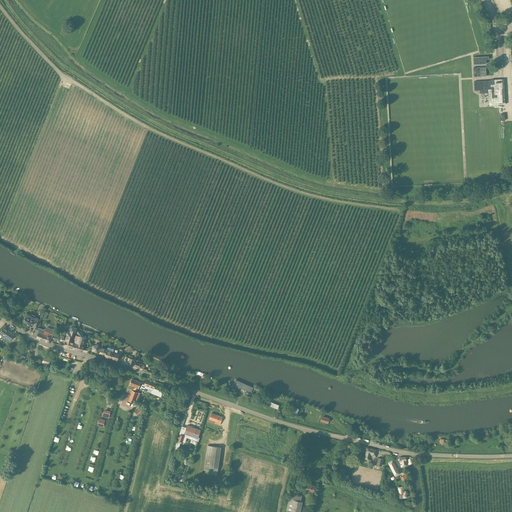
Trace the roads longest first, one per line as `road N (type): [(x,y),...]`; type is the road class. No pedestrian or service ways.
road 1 (unclassified): [(511,454),(418,454),(302,429),(38,341),(0,315)]
road 2 (track): [(4,0),(66,68),(150,121),(293,182),(406,203)]
